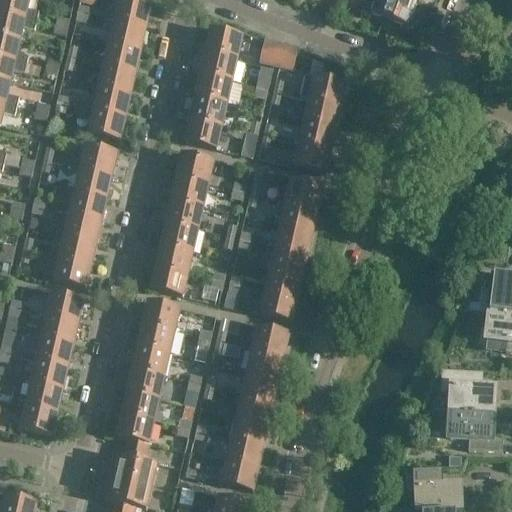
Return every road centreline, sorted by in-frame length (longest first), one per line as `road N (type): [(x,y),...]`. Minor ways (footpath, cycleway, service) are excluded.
road 1 (residential): [(77,470),(185,0)]
road 2 (residential): [(288,511),(331,342),(435,84)]
road 3 (residential): [(217,0),(435,84)]
